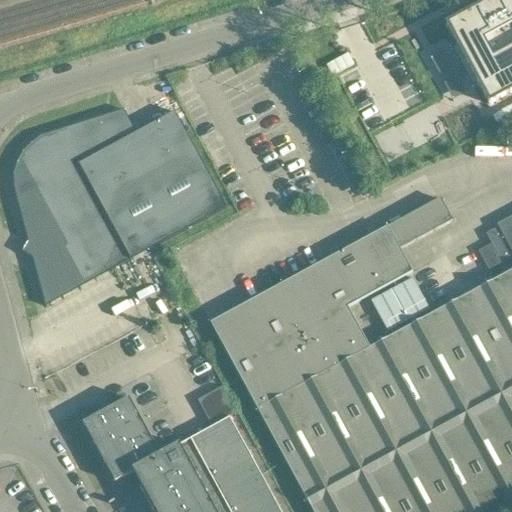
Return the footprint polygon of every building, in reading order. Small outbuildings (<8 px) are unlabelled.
[(511,0),(494,0),(447,26),(458,46),(451,50),(472,89),(479,85),(489,106),(511,93),(511,0)] [(226,210),(174,113),(136,134),(123,110),(40,137),(23,152),(17,163),(13,176),(14,190),(45,308),(226,210)] [(511,217),(497,226),(498,228),(486,235),(492,246),(479,253),(495,281),(370,349),(347,308),(413,274),(400,250),(452,222),(440,200),(388,229),(388,228),(211,324),(312,511),(508,511),(511,510),(511,217)] [(199,398),(211,418),(234,405),(222,385),(199,398)] [(280,511),(230,419),(160,456),(129,400),(83,425),(115,484),(135,473),(143,488),(141,490),(152,511),(280,511)]
